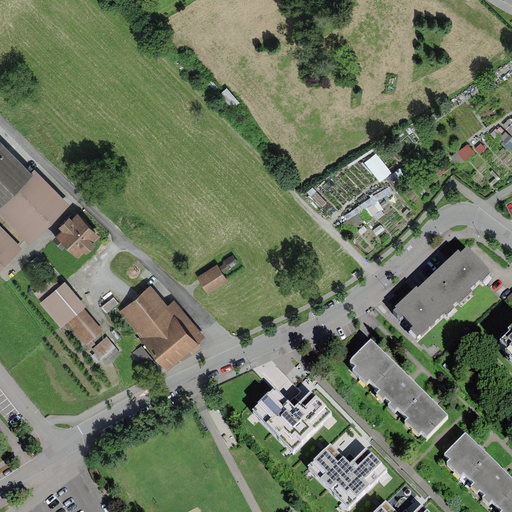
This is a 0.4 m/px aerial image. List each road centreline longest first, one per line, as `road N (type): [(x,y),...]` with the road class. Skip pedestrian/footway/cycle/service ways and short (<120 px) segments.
road 1 (residential): [(511,242),(464,213),(443,222),(356,300),(204,366),(56,448)]
road 2 (track): [(377,286),(369,268),(142,37),(148,22),(182,0)]
